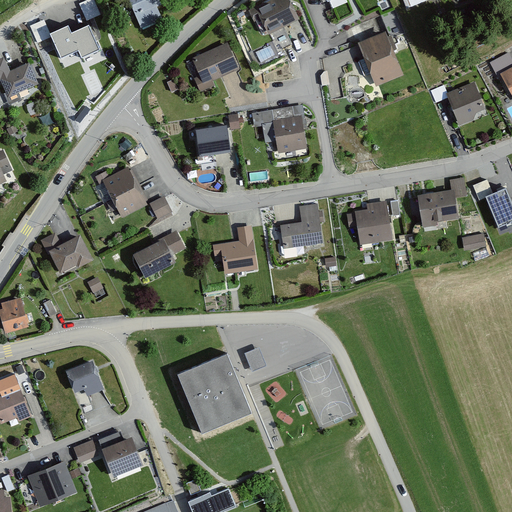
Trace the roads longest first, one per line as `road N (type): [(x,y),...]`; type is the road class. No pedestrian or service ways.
road 1 (residential): [(102,338),(130,323),(309,322),(340,350),(408,511)]
road 2 (residential): [(331,188),(231,202),(197,198),(118,105)]
road 3 (residential): [(102,338),(122,354),(139,409),(0,467)]
road 4 (tertiary): [(118,105),(0,272)]
road 5 (residential): [(511,146),(458,168),(331,188)]
road 6 (tertiary): [(226,0),(118,105)]
road 7 (residential): [(276,89),(309,89),(318,105),(331,188)]
